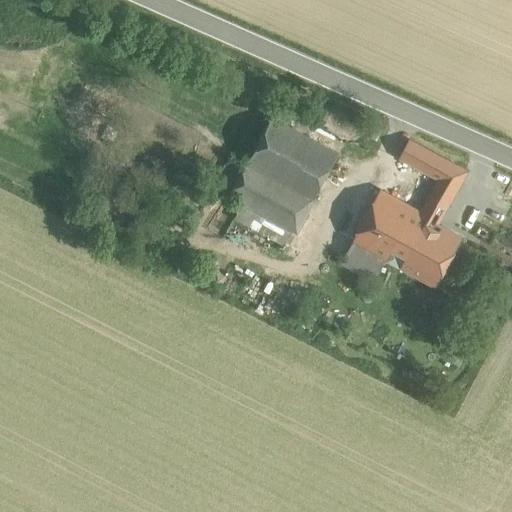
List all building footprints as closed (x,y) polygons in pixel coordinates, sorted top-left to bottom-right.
[(339,154),(271,117),(246,163),(314,200),(339,154)] [(467,172),(409,140),(399,160),(440,179),(430,196),(448,206),(467,172)] [(245,165),(229,157),(213,187),(228,195),(245,165)] [(314,200),(246,163),(245,165),(228,195),(242,203),(293,231),(296,232),(314,200)] [(420,214),(381,193),(354,242),(389,261),(402,268),(428,219),(420,214)] [(448,206),(430,196),(420,214),(428,219),(438,224),(448,206)] [(293,231),(242,203),(234,217),(284,245),(293,231)] [(438,224),(428,219),(402,268),(436,286),(462,238),(438,224)] [(389,261),(354,242),(343,262),(378,280),(389,261)]
